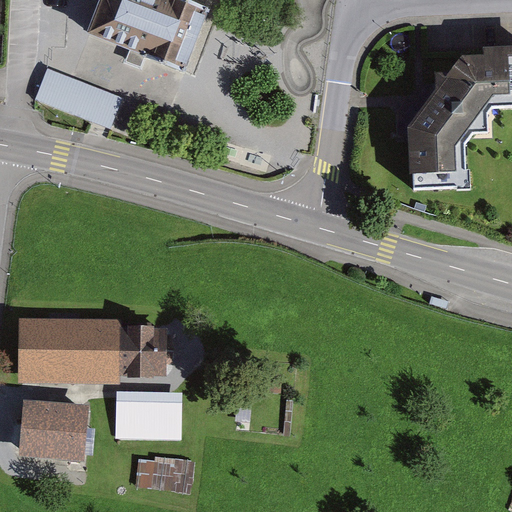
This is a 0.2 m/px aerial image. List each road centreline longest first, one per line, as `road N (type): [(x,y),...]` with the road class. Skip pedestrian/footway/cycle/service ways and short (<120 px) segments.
road 1 (tertiary): [(3,146),(319,227)]
road 2 (unknown): [(23,47),(202,92),(235,24)]
road 3 (residential): [(319,227),(354,4)]
road 4 (tertiary): [(319,227),(511,284)]
road 5 (residential): [(507,0),(354,4)]
road 6 (residential): [(27,0),(18,114),(3,146)]
